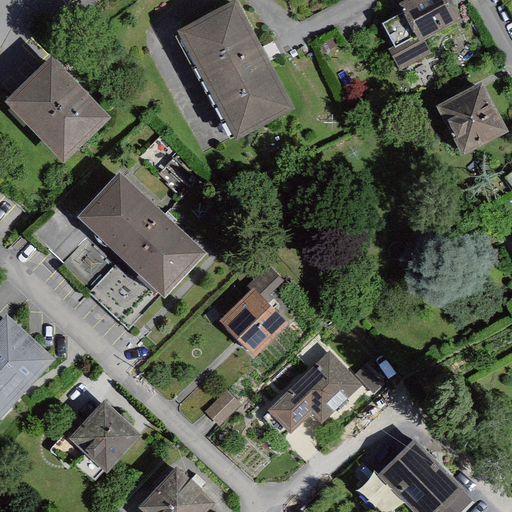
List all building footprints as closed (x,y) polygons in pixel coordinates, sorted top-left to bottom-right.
[(236,0),(185,27),(241,133),(298,103),(243,0),(236,0)] [(394,46),(404,65),(434,51),(427,36),(464,18),(455,0),(404,0),(421,33),(394,46)] [(58,57),(14,99),(70,157),(114,115),(58,57)] [(484,80),(444,104),(472,151),(511,128),(484,80)] [(123,171),(86,211),(172,290),(209,250),(123,171)] [(258,288),(227,318),(260,353),(298,316),(274,292),(290,277),(273,260),(251,280),(258,288)] [(11,312),(0,324),(0,409),(9,418),(63,358),(11,312)] [(335,348),(274,407),(296,429),(313,412),(326,419),(367,380),(335,348)] [(230,387),(208,407),(222,422),(244,401),(230,387)] [(106,400),(73,438),(112,472),(145,434),(106,400)] [(418,437),(384,474),(424,511),(446,511),(470,486),(418,437)] [(181,463),(148,498),(162,511),(207,511),(220,499),(181,463)]
